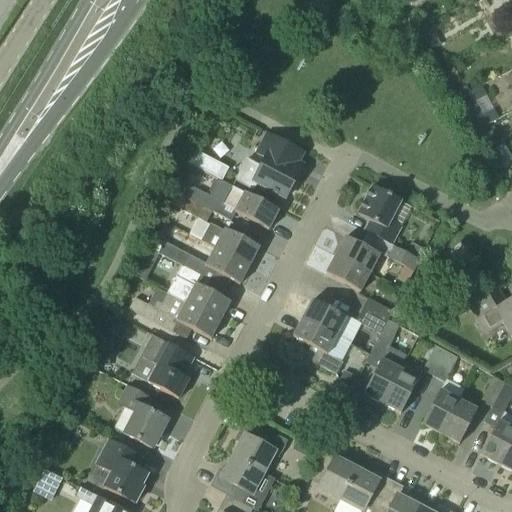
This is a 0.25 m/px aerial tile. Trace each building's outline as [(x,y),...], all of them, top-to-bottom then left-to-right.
[(406,0),(411,8),(425,0),(406,0)] [(425,39),(432,51),(440,46),(434,35),(425,39)] [(443,73),(449,85),(458,80),(452,68),(443,73)] [(492,116),(485,120),(469,92),(454,100),(473,134),(488,127),(487,125),(495,121),(492,116)] [(493,126),(475,135),(482,148),(499,139),(493,126)] [(256,187),(284,202),(300,172),(289,166),(297,150),(266,133),(254,155),(264,160),(259,168),(245,160),(233,183),(252,193),(256,187)] [(217,181),(224,169),(195,152),(189,164),(217,181)] [(208,192),(210,198),(218,202),(217,203),(233,212),(233,213),(268,232),(278,213),(220,182),(212,184),(208,192)] [(210,198),(183,183),(177,194),(212,213),(217,203),(218,202),(210,198)] [(366,235),(387,245),(392,248),(402,230),(391,224),(402,203),(372,188),(357,217),(371,224),(366,235)] [(179,211),(206,225),(212,213),(177,194),(163,222),(171,226),(179,211)] [(210,225),(200,243),(214,250),(249,268),(259,250),(224,231),(223,232),(210,225)] [(370,276),(380,258),(345,239),(335,258),(370,276)] [(159,256),(181,268),(188,256),(166,245),(164,244),(163,246),(158,255),(159,256)] [(392,248),(387,245),(380,257),(414,274),(420,262),(392,248)] [(418,260),(423,252),(410,245),(406,253),(418,260)] [(147,251),(143,260),(153,265),(158,255),(148,250),(147,251)] [(206,265),(188,256),(181,268),(201,278),(206,269),(239,287),(249,268),(214,250),(206,265)] [(325,276),(360,295),(370,276),(335,258),(325,276)] [(167,294),(220,322),(229,305),(197,287),(201,278),(181,268),(167,294)] [(497,293),(468,310),(484,338),(502,327),(511,344),(511,343),(511,302),(504,307),(497,293)] [(180,325),(209,342),(220,322),(167,294),(161,305),(156,303),(153,310),(133,300),(127,310),(153,324),(175,335),(180,325)] [(392,314),(367,301),(361,313),(386,326),(388,322),(392,314)] [(312,302),(302,321),(337,339),(347,321),(312,302)] [(356,323),(380,336),(381,336),(386,326),(361,313),(356,323)] [(292,339),(317,352),(311,364),(336,377),(343,365),(328,356),(337,339),(302,321),(292,339)] [(380,336),(374,347),(387,353),(399,328),(388,322),(386,326),(381,336),(380,336)] [(147,385),(178,401),(188,382),(181,379),(192,359),(151,338),(141,357),(157,366),(147,385)] [(422,373),(432,379),(445,353),(435,348),(422,373)] [(458,360),(445,353),(432,379),(444,385),(458,360)] [(95,369),(110,368),(109,355),(95,356),(95,369)] [(363,396),(381,405),(399,370),(381,361),(363,396)] [(89,369),(83,380),(90,385),(97,373),(89,369)] [(381,405),(400,415),(418,381),(399,370),(381,405)] [(354,378),(343,372),(338,383),(349,389),(354,378)] [(503,385),(493,379),(480,404),(490,410),(503,385)] [(511,389),(503,385),(490,410),(483,424),(493,430),(479,457),(498,467),(511,441),(511,429),(499,423),(503,416),(511,398),(511,389)] [(166,422),(143,410),(148,399),(127,388),(116,407),(124,411),(113,432),(151,452),(166,422)] [(421,426),(439,436),(458,401),(439,391),(421,426)] [(439,436),(458,446),(476,411),(458,401),(439,436)] [(237,436),(243,439),(232,460),(263,477),(276,453),(280,455),(287,443),(277,438),(275,441),(243,424),(237,436)] [(142,490),(140,488),(146,476),(129,467),(135,455),(107,441),(94,466),(109,474),(101,489),(134,506),(142,490)] [(511,441),(498,467),(511,473),(511,441)] [(311,447),(304,458),(317,465),(323,453),(311,447)] [(317,492),(339,504),(355,472),(334,461),(337,455),(326,449),(322,455),(309,481),(319,487),(317,492)] [(263,477),(232,460),(221,480),(215,477),(209,488),(224,497),(252,511),(253,511),(259,511),(275,483),(263,477)] [(50,503),(62,480),(46,472),(43,471),(32,493),(50,503)] [(376,483),(355,472),(339,504),(354,511),(375,511),(391,483),(379,477),(376,483)] [(417,511),(418,510),(397,498),(402,489),(391,483),(375,511),(417,511)] [(79,501),(90,507),(87,511),(124,511),(96,497),(79,489),(74,499),(79,501)] [(251,511),(252,511),(224,497),(216,511),(251,511)]
